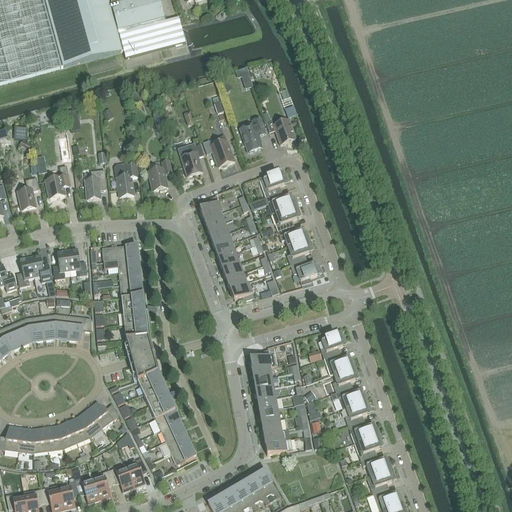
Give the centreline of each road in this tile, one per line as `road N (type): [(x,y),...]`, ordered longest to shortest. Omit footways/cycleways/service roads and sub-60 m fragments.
road 1 (tertiary): [(397,283),(314,56),(283,0)]
road 2 (residential): [(351,300),(295,162),(187,197),(177,226)]
road 3 (tertiary): [(481,511),(397,283)]
road 4 (residential): [(354,311),(426,511)]
road 5 (residential): [(228,335),(242,454),(183,492)]
road 6 (residential): [(0,244),(86,226),(177,226)]
road 7 (residential): [(228,335),(243,344),(343,315),(351,300)]
road 8 (residential): [(351,300),(336,293),(238,320),(228,335)]
road 9 (residential): [(0,412),(23,421),(60,417),(95,392),(97,371)]
road 10 (residential): [(177,226),(228,335)]
